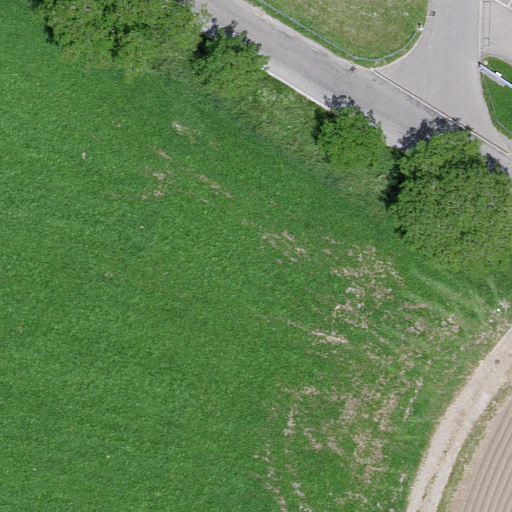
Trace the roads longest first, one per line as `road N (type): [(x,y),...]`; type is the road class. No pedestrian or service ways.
road 1 (unclassified): [(183,0),(511,189)]
road 2 (track): [(511,350),(467,408),(420,511)]
